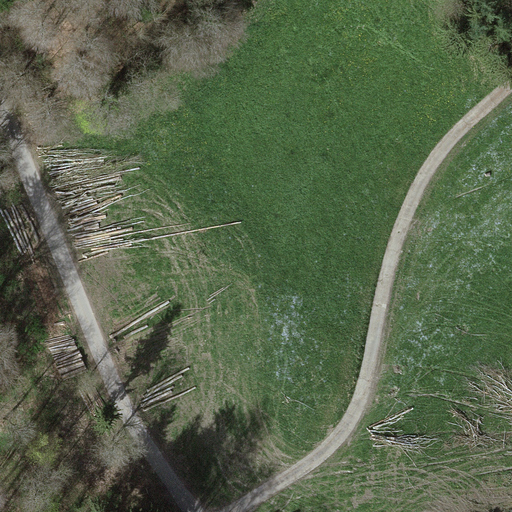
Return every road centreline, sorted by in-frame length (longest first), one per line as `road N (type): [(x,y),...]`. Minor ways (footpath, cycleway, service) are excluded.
road 1 (track): [(231,511),(306,464),(346,425),(366,378),(391,254),(422,177),(511,84)]
road 2 (unclassified): [(0,96),(108,370),(193,511)]
